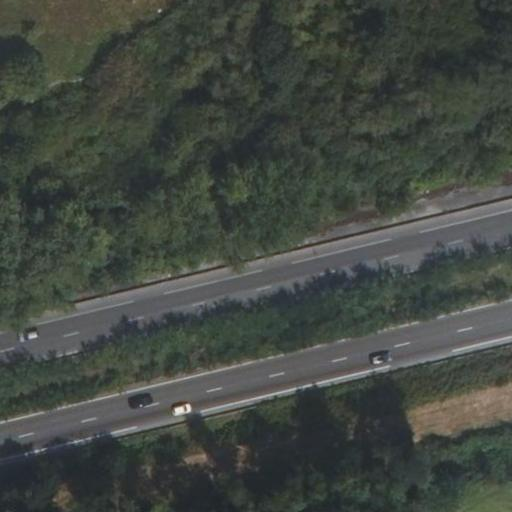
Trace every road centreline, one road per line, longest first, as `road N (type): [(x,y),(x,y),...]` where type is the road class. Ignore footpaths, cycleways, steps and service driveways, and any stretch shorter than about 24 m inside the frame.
road 1 (trunk): [(0,445),(511,319)]
road 2 (trunk): [(511,228),(0,351)]
